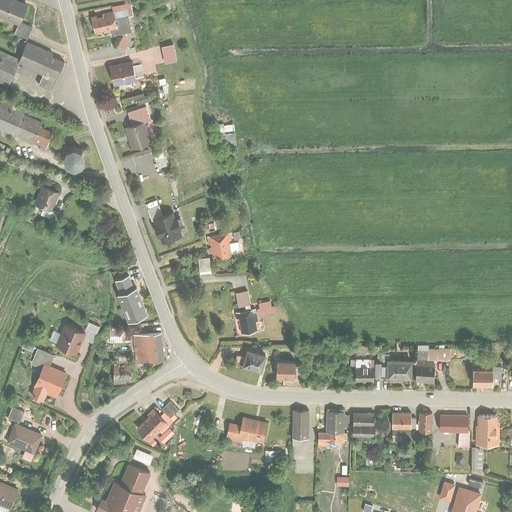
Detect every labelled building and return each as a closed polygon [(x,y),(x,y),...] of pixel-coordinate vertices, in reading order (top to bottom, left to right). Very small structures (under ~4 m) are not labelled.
[(0,15),(21,24),(30,3),(21,0),(1,0),(0,3),(0,15)] [(133,1),(115,4),(116,9),(118,18),(131,15),(136,14),(133,1)] [(115,30),(115,34),(134,30),(131,15),(118,18),(116,9),(105,12),(105,15),(95,17),(98,32),(106,30),(107,32),(115,30)] [(54,89),(67,60),(55,55),(57,51),(29,40),(22,57),(20,63),(46,74),(42,84),(54,89)] [(167,63),(179,61),(177,44),(164,45),(167,63)] [(0,78),(11,83),(20,63),(22,57),(0,48),(0,78)] [(139,80),(134,58),(112,63),(116,85),(139,80)] [(25,110),(0,99),(0,132),(13,138),(14,136),(20,134),(48,146),(55,131),(41,125),(43,121),(24,113),(25,110)] [(153,119),(148,103),(130,109),(135,124),(128,127),(134,146),(154,140),(148,121),(153,119)] [(79,146),(71,149),(68,158),(72,165),(80,168),(88,165),(90,158),(87,149),(79,146)] [(156,152),(160,166),(170,163),(165,149),(156,152)] [(55,210),(62,191),(44,184),(36,203),(55,210)] [(165,241),(185,234),(177,211),(157,218),(165,241)] [(233,240),(231,231),(208,236),(210,244),(212,244),(216,259),(233,255),(230,241),(233,240)] [(200,270),(212,269),(211,256),(199,257),(200,270)] [(136,286),(131,273),(117,278),(122,291),(120,292),(131,320),(151,313),(140,284),(136,286)] [(260,316),(278,311),(277,305),(273,306),(272,300),(260,303),(261,309),(258,309),(260,316)] [(259,322),(257,309),(237,313),(238,319),(241,319),(244,332),(258,329),(257,322),(259,322)] [(80,352),(89,330),(67,321),(57,343),(80,352)] [(111,328),(112,341),(126,340),(125,327),(111,328)] [(168,357),(165,330),(135,334),(138,361),(168,357)] [(270,353),(250,347),(244,365),(265,371),(270,353)] [(127,378),(135,378),(134,363),(127,364),(126,355),(116,355),(116,359),(108,360),(108,370),(115,370),(116,383),(128,382),(127,378)] [(299,360),(279,359),(279,376),(298,377),(299,360)] [(413,377),(414,359),(391,359),(391,376),(413,377)] [(69,370),(46,361),(33,393),(46,398),(49,390),(59,394),(69,370)] [(438,365),(420,364),(419,379),(437,380),(438,365)] [(376,379),(375,365),(358,365),(358,379),(376,379)] [(497,368),(477,367),(476,384),(496,385),(497,368)] [(13,404),(10,417),(22,420),(26,408),(13,404)] [(169,420),(155,406),(149,413),(151,415),(140,426),(151,437),(169,420)] [(312,406),(295,406),(295,435),(312,435),(312,406)] [(349,408),(329,407),(329,428),(320,427),(319,444),(329,444),(329,438),(349,438),(349,408)] [(413,425),(412,408),(393,409),(394,425),(413,425)] [(435,429),(435,410),(422,409),(421,429),(435,429)] [(378,410),(356,410),(356,433),(378,434),(378,410)] [(470,411),(443,411),(442,429),(470,429),(470,411)] [(501,412),(480,412),(480,423),(478,423),(478,443),(502,443),(502,422),(500,422),(501,412)] [(264,440),(270,419),(245,413),(243,422),(232,419),(228,436),(245,440),(246,435),(264,440)] [(46,432),(17,421),(9,440),(38,452),(46,432)] [(484,472),(484,444),(474,444),(473,472),(484,472)] [(139,445),(135,455),(152,462),(156,453),(139,445)] [(267,448),(267,459),(282,459),(282,448),(267,448)] [(101,500),(96,497),(90,510),(93,511),(133,511),(141,494),(137,492),(145,472),(124,463),(115,483),(110,481),(101,500)] [(351,485),(351,475),(339,475),(339,485),(351,485)] [(22,487),(0,478),(0,501),(14,507),(22,487)] [(470,483),(483,486),(484,480),(471,478),(470,483)] [(443,481),(439,497),(449,499),(453,484),(443,481)] [(478,511),(485,491),(461,484),(452,511),(478,511)]
